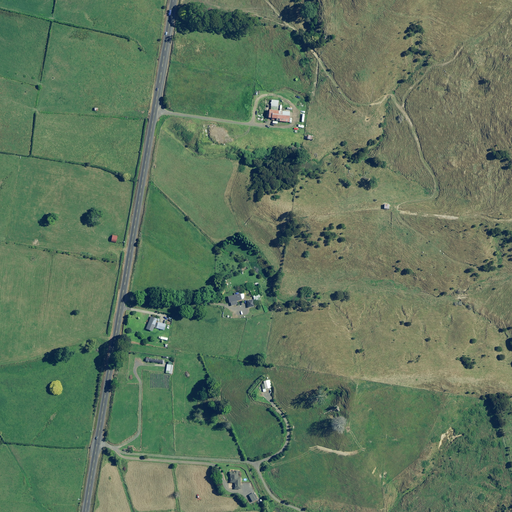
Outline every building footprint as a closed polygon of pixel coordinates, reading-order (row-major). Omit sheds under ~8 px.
[(278,100),(270,100),(270,106),(271,106),(271,110),(269,110),(268,118),(276,118),(276,121),(289,122),(290,112),(277,111),(278,100)] [(244,299),(243,293),(227,297),(229,303),(230,303),(231,306),(237,304),(237,301),(244,299)] [(166,325),(156,321),(157,319),(151,317),(146,329),(152,332),(154,327),(164,331),(166,325)] [(272,387),(270,380),(263,382),(265,389),(272,387)] [(280,437),(273,433),(271,437),(278,441),(280,437)] [(240,471),(233,471),(233,472),(230,472),(229,483),(234,483),(234,489),(240,489),(240,471)]
